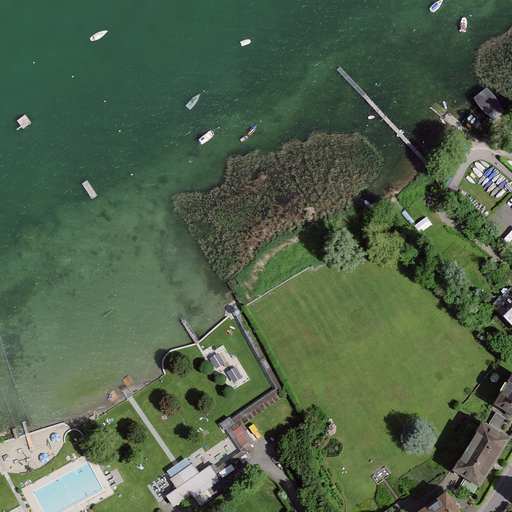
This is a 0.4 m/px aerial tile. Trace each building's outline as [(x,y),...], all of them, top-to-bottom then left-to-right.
[(487,90),(473,100),(490,123),(504,113),(487,90)] [(511,378),(495,409),(511,418),(511,378)] [(480,487),(510,440),(485,425),(455,472),(480,487)] [(164,492),(175,509),(221,480),(210,464),(200,470),(194,461),(169,476),(175,485),(164,492)] [(461,511),(445,489),(437,494),(443,503),(430,511),(423,502),(415,508),(417,511),(461,511)]
